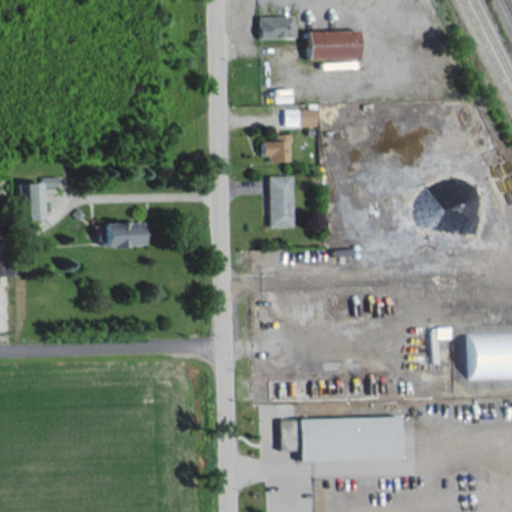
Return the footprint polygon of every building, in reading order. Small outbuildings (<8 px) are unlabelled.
[(253,16),(254,38),(288,37),(287,15),(253,16)] [(301,30),(302,58),(352,57),(352,29),(301,30)] [(312,107),(294,107),(294,125),(312,125),(312,107)] [(285,134),(285,142),(283,142),(284,161),(264,162),(264,157),(257,157),(257,143),(270,142),(269,135),(285,134)] [(39,181),(15,182),(16,219),(38,218),(37,186),(53,185),(53,176),(39,176),(39,181)] [(288,227),(286,177),(263,177),(264,227),(288,227)] [(140,245),(138,223),(95,226),(97,248),(140,245)] [(274,418),(390,416),(391,456),(293,459),(292,448),(274,448),(274,418)]
